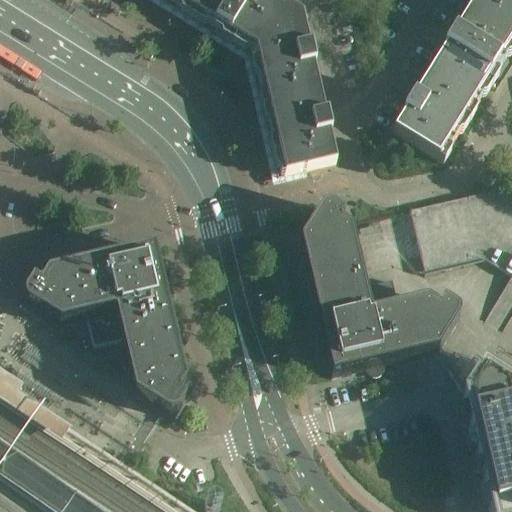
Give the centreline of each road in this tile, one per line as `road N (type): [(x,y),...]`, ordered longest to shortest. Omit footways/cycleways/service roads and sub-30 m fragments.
road 1 (unclassified): [(470,511),(442,400),(287,433)]
road 2 (secondary): [(199,192),(186,159),(155,122),(0,23)]
road 3 (unclassified): [(161,216),(38,196),(26,208),(25,228),(35,244),(51,245)]
road 4 (residential): [(350,127),(430,0)]
road 5 (residential): [(360,180),(395,195),(451,183),(482,140)]
road 6 (secondary): [(235,322),(199,192)]
road 7 (residential): [(350,127),(309,0)]
road 8 (secondary): [(287,433),(235,322)]
